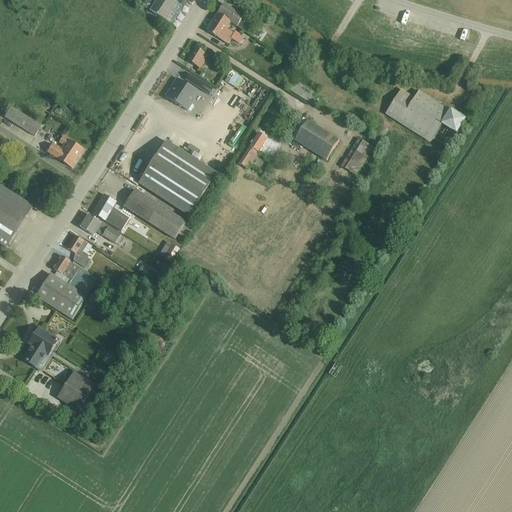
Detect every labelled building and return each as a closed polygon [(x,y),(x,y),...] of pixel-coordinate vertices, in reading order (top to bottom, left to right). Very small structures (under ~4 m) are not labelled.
[(166,21),(177,4),(171,0),(147,0),(145,3),(147,4),(145,8),(166,21)] [(224,4),(218,14),(231,23),(238,27),(244,17),(246,14),(238,9),(236,12),(224,4)] [(231,23),(218,14),(207,31),(228,44),(232,39),(240,44),(244,38),(235,32),(233,34),(227,30),(231,23)] [(261,37),(264,33),(258,29),(253,37),(263,43),(265,40),(261,37)] [(292,59),(298,50),(288,43),(282,53),(292,59)] [(197,49),(189,62),(200,70),(206,60),(203,58),(205,55),(197,49)] [(232,88),(238,78),(230,72),(223,83),(232,88)] [(191,103),(198,92),(178,79),(173,86),(176,88),(173,92),(172,91),(167,99),(187,112),(192,104),(191,103)] [(292,83),(288,90),(314,107),(318,101),(315,98),(316,96),(294,81),(292,83)] [(197,88),(209,96),(213,90),(201,82),(197,88)] [(401,92),(387,114),(414,131),(421,136),(428,140),(430,142),(440,125),(456,135),(464,122),(419,93),(414,100),(401,92)] [(253,96),(247,104),(251,107),(257,99),(253,96)] [(35,137),(42,127),(11,108),(5,118),(35,137)] [(233,117),(230,121),(237,126),(240,122),(233,117)] [(326,162),(339,141),(308,121),(295,142),(326,162)] [(248,171),(259,154),(268,141),(258,135),(239,165),(248,171)] [(72,169),(84,150),(63,137),(59,143),(64,146),(61,151),(53,146),(49,153),(57,158),(57,159),(72,169)] [(358,139),(341,168),(356,177),(374,148),(358,139)] [(139,185),(190,218),(218,176),(167,142),(139,185)] [(271,161),(265,170),(272,175),(278,166),(271,161)] [(0,245),(6,249),(33,207),(0,185),(0,245)] [(176,241),(187,224),(135,191),(124,208),(176,241)] [(94,214),(94,215),(109,224),(121,232),(129,220),(117,212),(112,209),(116,203),(105,196),(94,214)] [(116,245),(122,237),(89,216),(81,229),(94,237),(97,233),(116,245)] [(146,236),(150,229),(133,218),(129,225),(146,236)] [(93,247),(88,244),(76,237),(67,250),(76,255),(74,262),(85,269),(91,261),(87,259),(89,257),(87,256),(93,247)] [(118,246),(123,249),(127,244),(121,240),(118,246)] [(165,259),(172,264),(180,250),(173,246),(165,259)] [(63,258),(55,271),(72,282),(69,287),(51,275),(37,298),(73,321),(88,298),(87,298),(98,280),(63,258)] [(148,280),(152,271),(137,264),(133,274),(148,280)] [(122,278),(117,285),(122,288),(126,281),(122,278)] [(48,358),(59,341),(40,329),(29,345),(32,347),(23,361),(38,370),(46,357),(48,358)] [(74,373),(58,399),(83,415),(99,389),(74,373)]
